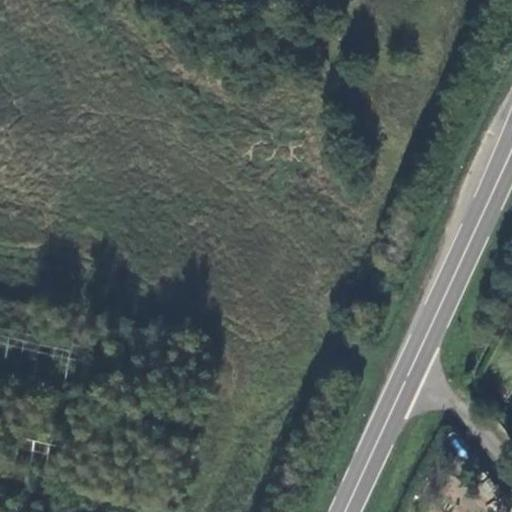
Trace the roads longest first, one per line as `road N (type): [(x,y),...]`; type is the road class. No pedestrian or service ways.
road 1 (secondary): [(511,148),(417,355)]
road 2 (secondary): [(417,355),(344,511)]
road 3 (unclassified): [(511,452),(417,355)]
